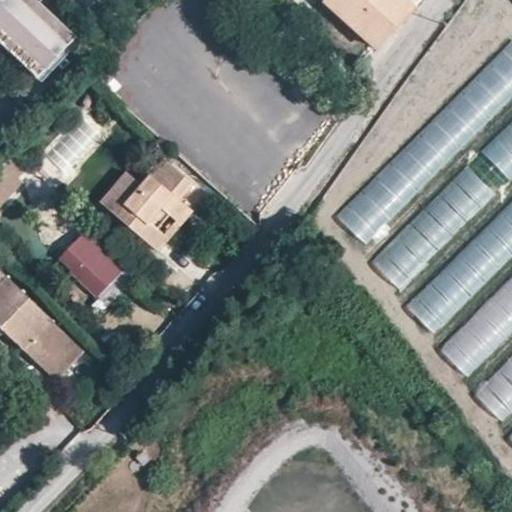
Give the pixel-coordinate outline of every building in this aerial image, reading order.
[(23,0),(0,0),(0,40),(38,76),(69,42),(23,0)] [(23,0),(69,42),(73,39),(35,3),(37,0),(23,0)] [(415,0),(324,0),(376,47),(415,0)] [(38,76),(0,40),(0,47),(34,80),(38,76)] [(511,93),(511,44),(339,216),(363,240),(511,93)] [(511,176),(511,125),(375,260),(401,286),(511,176)] [(0,205),(24,181),(22,179),(31,170),(13,153),(0,166),(0,205)] [(190,205),(180,197),(193,181),(164,157),(142,184),(127,172),(102,203),(160,249),(171,236),(160,227),(171,213),(179,219),(190,205)] [(511,257),(511,200),(407,303),(435,332),(511,257)] [(182,222),(193,207),(190,205),(179,219),(182,222)] [(307,247),(317,240),(308,227),(298,234),(307,247)] [(133,277),(86,231),(61,257),(109,303),(133,277)] [(0,268),(0,324),(43,365),(59,347),(71,360),(78,353),(80,355),(85,350),(0,268)] [(511,330),(511,277),(443,347),(469,374),(511,330)] [(511,413),(511,358),(477,393),(504,421),(511,413)] [(0,511),(45,463),(31,451),(0,485),(0,511)] [(150,460),(144,451),(137,457),(143,465),(150,460)] [(132,461),(131,462),(129,463),(128,465),(129,467),(130,469),(131,470),(134,471),(137,471),(139,469),(140,466),(138,463),(137,462),(135,461),(132,461)]
